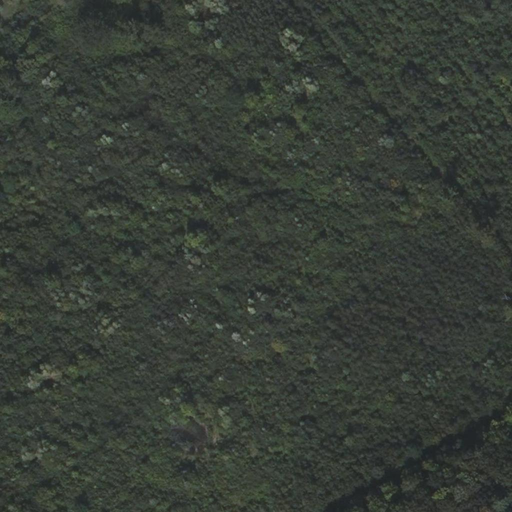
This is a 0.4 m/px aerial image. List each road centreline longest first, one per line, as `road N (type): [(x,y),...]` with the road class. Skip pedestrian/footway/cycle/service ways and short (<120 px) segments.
road 1 (track): [(288,0),(511,248)]
road 2 (track): [(345,511),(511,411)]
